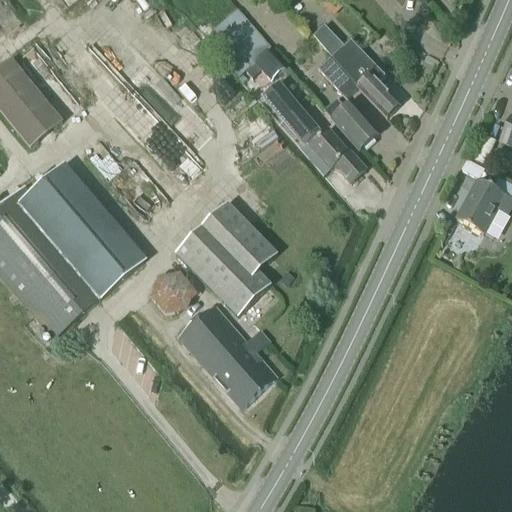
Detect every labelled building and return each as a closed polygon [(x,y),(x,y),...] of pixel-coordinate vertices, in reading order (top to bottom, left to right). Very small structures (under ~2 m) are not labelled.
[(272,52),(257,36),(243,20),(243,21),(236,14),(230,21),(229,19),(213,35),(219,42),(222,39),(241,60),(233,67),(234,69),(229,73),(238,82),(245,77),(251,83),(260,75),(271,87),(286,73),(271,54),(272,52)] [(385,79),(359,53),(351,60),(342,51),(343,50),(324,29),(311,40),(330,61),(358,93),(387,123),(400,110),(377,87),(385,79)] [(346,105),(358,94),(329,62),(317,72),(346,105)] [(0,117),(29,153),(63,126),(11,63),(0,71),(0,117)] [(320,137),(299,112),(300,111),(279,87),(261,102),(282,126),(282,127),(302,151),(320,137)] [(349,108),(344,113),(337,104),(323,116),(326,120),(331,124),(360,155),(377,138),(349,108)] [(511,121),(500,145),(511,150),(511,121)] [(365,176),(348,157),(347,158),(328,136),(308,153),(330,177),(335,173),(350,189),(365,176)] [(0,212),(0,283),(53,345),(142,269),(61,174),(30,201),(23,193),(0,212)] [(476,184),(472,191),(454,224),(480,238),(481,236),(491,241),(503,219),(504,219),(511,204),(476,184)] [(175,259),(237,322),(270,290),(258,277),(276,259),(227,209),(175,259)] [(190,305),(196,299),(179,279),(157,282),(149,302),(164,320),(186,316),(190,305)] [(213,311),(178,343),(241,414),(276,383),(255,359),(269,346),(260,335),(245,348),(213,311)]
